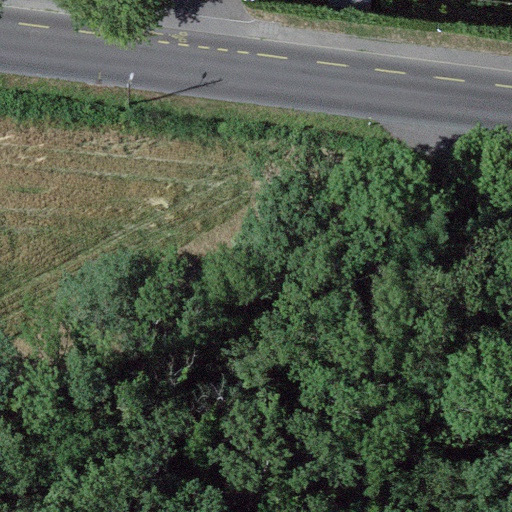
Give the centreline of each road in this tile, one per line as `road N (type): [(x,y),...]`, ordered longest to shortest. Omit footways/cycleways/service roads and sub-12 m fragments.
road 1 (secondary): [(511,105),(172,61)]
road 2 (track): [(172,61),(155,160),(113,199),(0,259)]
road 3 (secondary): [(172,61),(0,39)]
